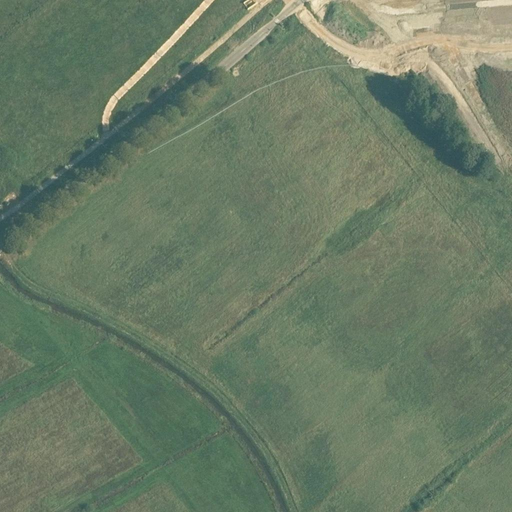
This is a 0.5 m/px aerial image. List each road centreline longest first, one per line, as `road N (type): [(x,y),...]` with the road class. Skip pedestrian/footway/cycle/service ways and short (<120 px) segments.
road 1 (track): [(0,252),(29,286),(94,314),(196,377),(255,440),(292,511)]
road 2 (tertiary): [(0,244),(304,0)]
road 3 (track): [(497,162),(437,69),(370,0)]
